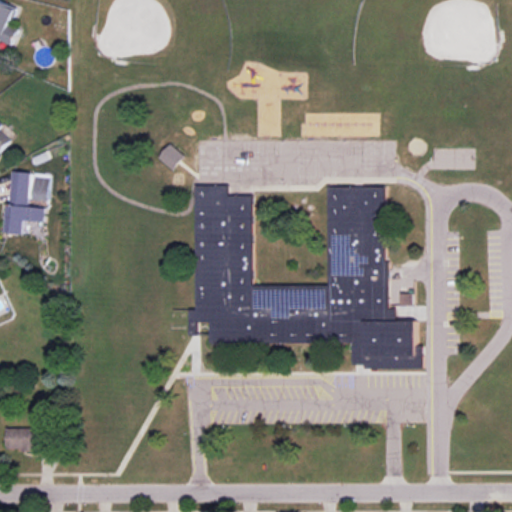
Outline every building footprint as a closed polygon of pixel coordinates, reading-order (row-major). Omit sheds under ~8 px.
[(0,0),(0,39),(14,44),(21,28),(12,25),(20,7),(2,0),(0,0)] [(4,124),(0,120),(0,156),(15,142),(1,128),(4,124)] [(161,157),(176,170),(188,156),(173,143),(161,157)] [(5,232),(27,234),(28,220),(46,221),(47,207),(30,206),(33,172),(14,170),(11,204),(7,203),(5,232)] [(330,285),(255,284),(256,195),(231,195),(231,185),(199,185),(197,309),(192,309),(191,335),(200,335),(200,322),(212,322),(212,342),(355,344),(355,364),(366,364),(366,368),(425,368),(425,346),(419,346),(419,321),(398,320),(399,308),(389,308),(390,187),(331,186),(330,285)] [(8,451),(48,450),(47,427),(7,428),(8,451)]
